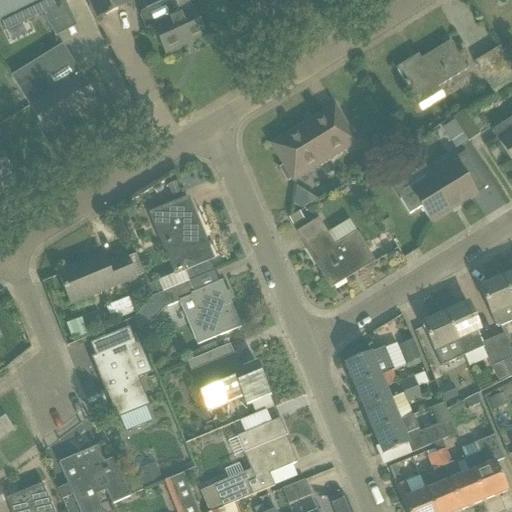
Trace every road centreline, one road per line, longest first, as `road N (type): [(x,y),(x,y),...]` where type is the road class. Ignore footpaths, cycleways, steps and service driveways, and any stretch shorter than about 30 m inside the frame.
road 1 (residential): [(4,253),(213,124)]
road 2 (residential): [(306,345),(213,124)]
road 3 (residential): [(213,124),(417,0)]
road 4 (residential): [(306,345),(511,223)]
road 5 (residential): [(373,511),(306,345)]
road 6 (residential): [(70,397),(4,253)]
